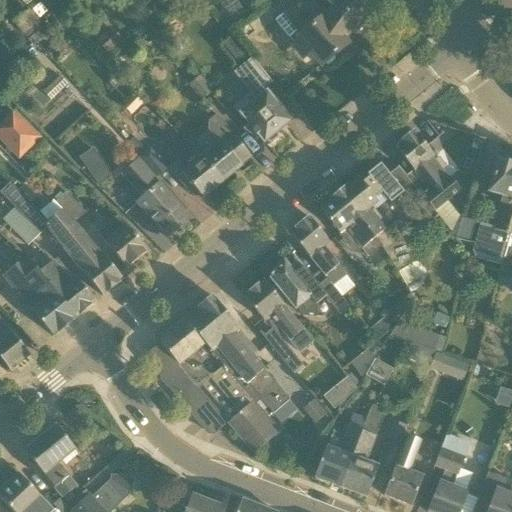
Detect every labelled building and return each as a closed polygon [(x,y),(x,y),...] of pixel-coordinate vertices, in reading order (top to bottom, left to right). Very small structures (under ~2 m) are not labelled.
[(161,0),(167,8),(178,0),(161,0)] [(274,21),(294,45),(304,59),(311,53),(321,67),(324,64),(327,66),(334,60),(333,57),(348,45),(343,40),(366,9),(354,0),(319,0),(333,9),(319,10),(310,0),(298,0),(282,14),(274,21)] [(41,33),(39,30),(26,12),(13,23),(28,43),(41,33)] [(108,55),(123,41),(110,28),(96,41),(108,55)] [(234,60),(244,51),(234,38),(224,47),(234,60)] [(252,58),(235,72),(238,76),(250,90),(251,92),(249,94),(254,100),(239,113),(262,141),(265,139),(267,142),(270,143),(278,137),(277,133),(275,131),(287,121),(265,94),(260,87),(259,87),(269,79),(255,62),(252,58)] [(212,92),(200,77),(189,86),(201,101),(212,92)] [(132,95),(126,101),(136,111),(142,105),(132,95)] [(42,140),(14,112),(0,125),(0,141),(20,162),(42,140)] [(219,145),(201,159),(221,183),(242,166),(241,166),(242,165),(251,157),(232,134),(220,120),(216,116),(208,122),(207,130),(219,145)] [(401,143),(394,149),(431,194),(424,199),(434,212),(460,192),(450,179),(446,183),(429,161),(434,158),(414,133),(414,132),(413,133),(401,143)] [(129,143),(141,156),(139,158),(156,178),(166,170),(150,149),(149,150),(137,136),(129,143)] [(498,161),(488,193),(502,197),(492,229),(479,225),(471,252),(474,258),(500,266),(509,236),(505,235),(511,212),(511,162),(511,161),(505,158),(501,162),(498,161)] [(179,160),(170,167),(190,193),(194,190),(202,199),(221,183),(201,159),(187,170),(179,160)] [(189,220),(142,166),(137,161),(121,175),(142,199),(136,204),(167,239),(189,220)] [(357,178),(338,194),(380,246),(381,248),(397,274),(421,259),(408,238),(399,245),(386,229),(387,228),(374,211),(388,200),(390,204),(404,194),(380,165),(367,175),(368,177),(361,183),(357,178)] [(108,171),(94,181),(98,186),(112,177),(108,171)] [(81,271),(102,297),(123,281),(82,232),(77,227),(71,221),(55,204),(53,202),(40,214),(10,184),(6,188),(1,193),(0,193),(15,209),(39,234),(45,228),(81,271)] [(88,216),(66,194),(55,204),(71,221),(77,227),(88,216)] [(338,194),(318,210),(339,235),(345,230),(361,249),(362,248),(369,257),(381,248),(380,246),(338,194)] [(39,234),(15,209),(3,221),(27,247),(39,234)] [(105,243),(130,275),(136,270),(132,265),(148,252),(135,236),(133,238),(126,228),(125,229),(116,218),(97,233),(105,243)] [(308,218),(289,234),(325,278),(334,288),(346,278),(336,266),(338,265),(323,247),(328,243),(308,218)] [(469,244),(475,224),(461,220),(455,237),(456,239),(455,240),(469,244)] [(52,337),(76,319),(39,273),(26,258),(3,277),(12,289),(15,286),(32,307),(29,309),(52,337)] [(39,273),(76,319),(95,303),(75,278),(69,283),(52,262),(39,273)] [(407,285),(426,273),(419,262),(400,274),(407,285)] [(284,265),(270,277),(303,317),(315,317),(316,305),(325,297),(340,315),(349,308),(334,288),(325,278),(324,278),(326,280),(318,287),(302,268),(298,271),(292,265),(287,269),(284,265)] [(263,282),(243,298),(264,323),(270,319),(299,354),(313,342),(263,282)] [(405,308),(396,297),(386,304),(395,316),(405,308)] [(273,415),(289,401),(234,334),(239,330),(212,298),(185,320),(256,404),(261,401),(273,415)] [(375,341),(392,329),(385,319),(368,331),(375,341)] [(280,432),(256,404),(185,320),(158,342),(163,347),(152,357),(151,362),(197,418),(194,420),(203,431),(220,416),(252,455),(280,432)] [(0,360),(10,373),(30,357),(9,332),(5,335),(0,328),(0,360)] [(262,337),(293,373),(303,365),(272,329),(262,337)] [(407,344),(400,357),(429,367),(434,352),(407,344)] [(374,360),(364,377),(369,380),(373,382),(383,365),(379,362),(374,360)] [(334,408),(357,389),(347,377),(324,396),(334,408)] [(326,415),(314,401),(302,411),(315,425),(316,424),(323,432),(332,424),(325,416),(326,415)] [(366,420),(353,415),(338,453),(326,448),(314,479),(340,489),(366,420)] [(366,420),(340,489),(366,499),(377,468),(365,463),(379,425),(366,420)] [(399,445),(406,427),(390,421),(383,439),(399,445)] [(24,452),(62,499),(69,493),(76,488),(58,466),(75,452),(55,427),(24,452)] [(439,484),(428,511),(459,511),(466,494),(452,489),(470,444),(447,435),(442,448),(434,468),(444,471),(440,484),(439,484)] [(395,468),(384,497),(411,507),(421,478),(407,472),(418,445),(406,440),(403,447),(396,468),(395,468)] [(511,482),(487,474),(472,511),(511,511),(511,497),(511,494),(511,482)] [(0,494),(0,499),(11,511),(42,511),(36,505),(41,500),(19,476),(8,487),(6,485),(0,490),(2,493),(0,494)] [(78,507),(71,511),(104,511),(122,495),(129,495),(129,477),(111,476),(110,482),(92,499),(91,498),(87,502),(81,495),(76,500),(75,504),(78,507)] [(216,511),(219,507),(220,507),(222,501),(216,499),(214,504),(193,496),(186,511),(216,511)] [(60,500),(53,507),(58,511),(63,511),(66,509),(68,508),(60,500)] [(271,511),(268,511),(267,510),(242,500),(237,511),(271,511)]
